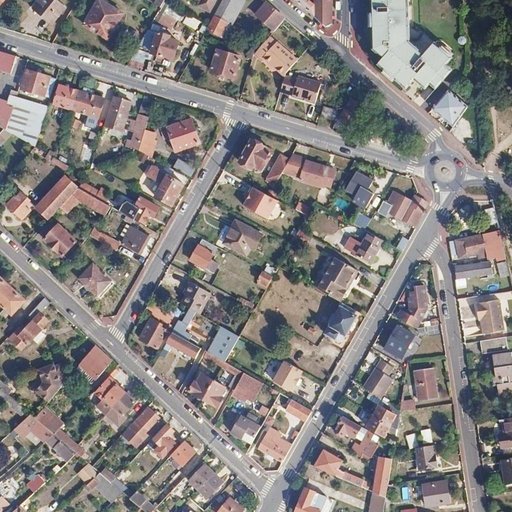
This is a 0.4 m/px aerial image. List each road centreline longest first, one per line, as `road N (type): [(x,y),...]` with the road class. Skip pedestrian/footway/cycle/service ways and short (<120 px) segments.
road 1 (residential): [(420,242),(276,495)]
road 2 (residential): [(478,511),(440,259),(420,242)]
road 3 (residential): [(240,116),(112,344)]
road 4 (residential): [(240,116),(0,40)]
road 5 (residential): [(112,344),(276,495)]
road 6 (residential): [(428,167),(240,116)]
road 7 (residential): [(0,240),(112,344)]
road 8 (tertiary): [(341,56),(432,135),(440,155)]
